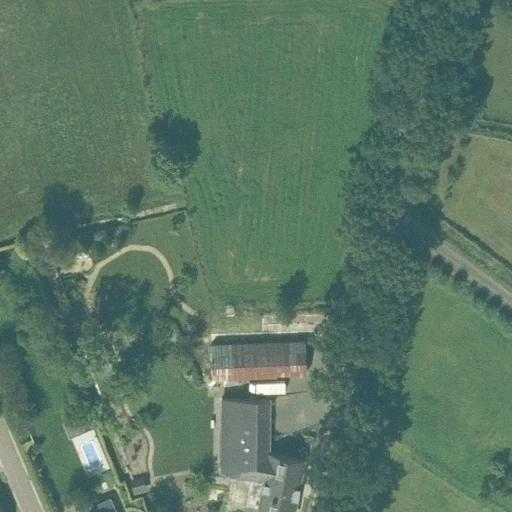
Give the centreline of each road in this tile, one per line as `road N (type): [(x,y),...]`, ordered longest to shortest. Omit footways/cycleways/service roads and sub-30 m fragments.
road 1 (unclassified): [(315,511),(387,213)]
road 2 (unclassified): [(387,213),(432,0)]
road 3 (residential): [(387,213),(511,306)]
